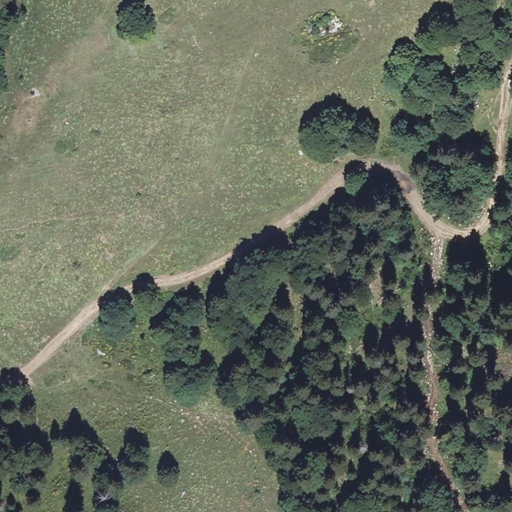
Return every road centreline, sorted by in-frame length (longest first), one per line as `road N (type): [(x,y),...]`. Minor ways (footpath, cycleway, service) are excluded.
road 1 (track): [(511,68),(505,73),(496,193),(482,229),(437,231),(423,220),(403,176),(365,164),(255,247),(185,280),(146,277),(95,297)]
road 2 (track): [(95,297),(165,235),(210,174),(266,19)]
road 3 (track): [(95,297),(38,359),(0,381)]
